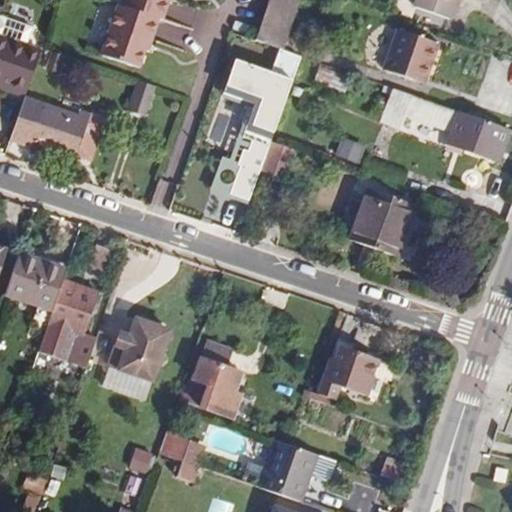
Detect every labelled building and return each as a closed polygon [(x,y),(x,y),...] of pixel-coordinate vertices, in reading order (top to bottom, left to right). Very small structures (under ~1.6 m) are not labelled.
[(124,0),(122,8),(158,20),(162,21),(168,0),(124,0)] [(282,51),(298,8),(273,0),(268,0),(255,41),(282,51)] [(300,0),(273,0),(298,8),(300,0)] [(457,0),(415,0),(413,7),(450,20),(457,0)] [(158,20),(122,8),(118,6),(101,57),(139,69),(148,41),(151,41),(158,20)] [(0,85),(25,94),(40,51),(25,46),(30,31),(28,26),(0,16),(0,85)] [(421,72),(428,75),(438,45),(398,31),(384,72),(417,83),(421,72)] [(57,73),(63,56),(51,52),(45,69),(57,73)] [(428,75),(421,72),(417,83),(424,86),(428,75)] [(144,116),(154,87),(138,82),(128,110),(144,116)] [(448,144),(499,163),(510,131),(392,89),(384,111),(451,134),(448,144)] [(75,115),(24,98),(9,141),(29,148),(30,152),(39,155),(42,152),(44,153),(47,144),(75,153),(89,113),(81,111),(81,112),(76,111),(75,115)] [(251,154),(261,125),(254,123),(256,116),(239,110),(236,122),(227,146),(251,154)] [(215,141),(223,118),(206,112),(198,136),(215,141)] [(103,118),(89,113),(75,153),(89,158),(103,118)] [(236,122),(223,118),(215,141),(227,146),(236,122)] [(364,148),(343,140),(337,156),(358,164),(364,148)] [(297,151),(271,142),(261,170),(287,179),(297,151)] [(415,207),(368,189),(350,240),(397,257),(415,207)] [(5,296),(53,312),(64,280),(67,271),(19,254),(5,296)] [(64,280),(53,312),(49,324),(39,353),(65,362),(75,333),(84,336),(99,292),(64,280)] [(120,334),(115,346),(109,366),(152,381),(169,331),(136,320),(130,337),(120,334)] [(207,340),(198,365),(239,379),(242,372),(227,367),(233,349),(207,340)] [(340,346),(335,360),(330,358),(318,394),(333,400),(338,386),(365,396),(378,360),(340,346)] [(239,379),(198,365),(193,379),(208,384),(206,392),(187,385),(182,398),(201,405),(201,406),(232,417),(241,394),(235,392),(239,379)] [(189,441),(170,435),(162,458),(181,465),(189,441)] [(181,465),(199,471),(207,447),(189,441),(181,465)] [(259,491),(299,505),(309,478),(324,483),(328,481),(334,464),(275,444),(259,491)] [(137,448),(131,470),(150,475),(155,453),(137,448)] [(175,511),(184,511),(199,471),(181,465),(175,483),(172,490),(167,488),(160,507),(175,511)] [(506,471),(492,468),(490,481),(504,483),(506,471)] [(230,511),(233,504),(213,498),(208,511),(230,511)]
